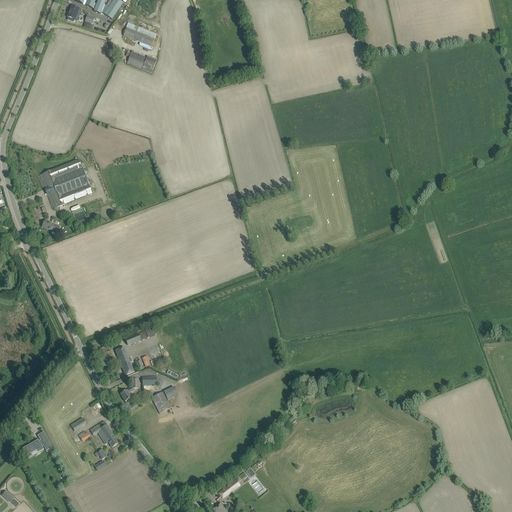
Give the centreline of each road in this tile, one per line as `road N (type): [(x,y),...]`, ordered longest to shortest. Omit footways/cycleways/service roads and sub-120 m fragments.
road 1 (tertiary): [(83,352),(17,212),(2,154),(6,134)]
road 2 (tertiary): [(196,511),(119,417),(83,352)]
road 3 (tertiary): [(6,134),(57,0)]
road 4 (unclassified): [(0,450),(83,352)]
